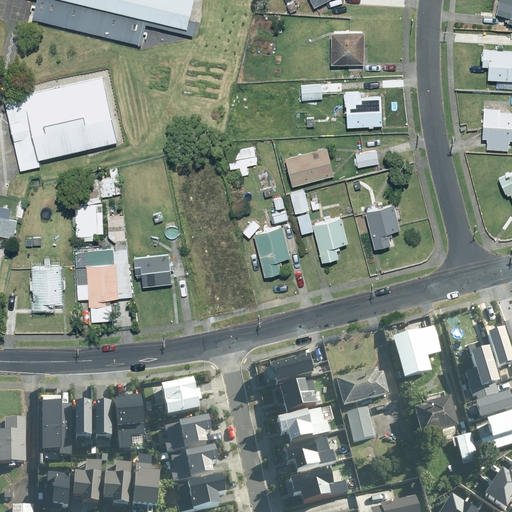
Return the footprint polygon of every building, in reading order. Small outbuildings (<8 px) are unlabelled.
[(195,0),(52,0),(189,31),(195,0)] [(511,0),(499,0),(497,10),(509,12),(507,19),(511,20),(511,0)] [(365,28),(334,27),(333,61),(365,62),(365,28)] [(489,76),(511,77),(511,47),(484,46),(484,63),(490,63),(489,76)] [(105,67),(0,90),(0,94),(14,158),(121,135),(105,67)] [(324,83),(302,83),(302,98),(324,97),(324,83)] [(383,94),(362,95),(362,89),(345,90),(345,101),(348,101),(349,124),(384,123),(383,94)] [(484,135),(488,135),(487,147),(509,148),(510,137),(511,136),(511,110),(485,108),(484,135)] [(328,145),(287,155),(294,182),(335,172),(328,145)] [(256,146),(228,149),(230,166),(258,162),(256,146)] [(379,152),(355,153),(356,166),(380,164),(379,152)] [(511,170),(500,175),(507,191),(511,189),(511,170)] [(319,198),(313,200),(308,187),(291,192),(302,226),(313,223),(309,210),(315,208),(322,206),(319,198)] [(284,193),(275,195),(278,208),(287,206),(284,193)] [(103,201),(77,202),(78,234),(104,233),(103,201)] [(395,202),(367,209),(376,245),(393,241),(390,229),(402,226),(395,202)] [(0,233),(15,237),(19,219),(5,216),(7,206),(0,204),(0,233)] [(164,210),(152,213),(155,223),(166,220),(164,210)] [(112,245),(78,248),(82,298),(90,297),(91,303),(107,301),(107,296),(132,294),(125,213),(109,214),(112,245)] [(343,215),(314,222),(323,259),(341,254),(338,242),(349,239),(343,215)] [(292,253),(284,224),(256,230),(266,273),(282,269),(279,256),(292,253)] [(46,235),(33,235),(32,246),(46,247),(46,235)] [(145,283),(173,281),(170,251),(136,254),(137,271),(144,271),(145,283)] [(64,298),(63,263),(34,265),(36,306),(52,305),(52,298),(64,298)] [(431,372),(427,356),(440,353),(433,327),(393,337),(404,379),(431,372)] [(487,335),(499,368),(511,363),(511,355),(503,330),(487,335)] [(476,395),(477,399),(499,393),(495,383),(499,382),(488,349),(483,351),(481,344),(467,348),(473,368),(464,371),(473,396),(476,395)] [(274,379),(276,385),(313,375),(308,357),(265,369),(268,381),(274,379)] [(336,378),(343,406),(389,395),(383,372),(378,373),(377,368),(336,378)] [(195,380),(162,387),(168,418),(201,412),(195,380)] [(313,381),(275,391),(278,404),(283,403),(286,413),(317,404),(314,395),(317,394),(313,381)] [(478,413),(480,419),(511,407),(511,406),(507,393),(468,407),(471,415),(478,413)] [(421,434),(458,425),(451,398),(414,407),(421,434)] [(120,448),(132,447),(131,436),(144,435),(140,400),(115,402),(120,448)] [(61,455),(71,455),(72,404),(62,404),(62,401),(43,401),(43,449),(61,449),(61,455)] [(95,403),(95,437),(111,437),(111,403),(95,403)] [(76,438),(92,437),(92,404),(75,404),(76,438)] [(348,410),(354,441),(374,437),(367,406),(348,410)] [(320,409),(277,419),(281,435),(288,433),(291,443),(330,433),(328,421),(323,422),(320,409)] [(481,437),(486,452),(511,442),(511,412),(486,422),(490,434),(481,437)] [(165,440),(167,451),(207,443),(205,433),(212,432),(209,417),(164,426),(167,440),(165,440)] [(0,463),(27,462),(26,419),(7,420),(7,431),(0,431),(0,463)] [(456,437),(463,461),(478,457),(471,433),(456,437)] [(330,454),(327,440),(285,449),(288,465),(295,463),(297,472),(336,464),(334,454),(330,454)] [(171,470),(173,481),(214,473),(212,463),(218,462),(215,447),(171,456),(174,470),(171,470)] [(75,473),(73,495),(83,496),(83,502),(99,503),(102,460),(87,459),(86,473),(75,473)] [(106,474),(104,497),(113,498),(112,504),(127,505),(131,463),(117,461),(115,475),(106,474)] [(136,463),(133,504),(158,506),(160,473),(152,473),(152,464),(136,463)] [(502,465),(485,492),(507,506),(511,498),(511,464),(509,470),(502,465)] [(348,494),(345,484),(333,487),(330,471),(290,480),(294,497),(301,495),(303,504),(348,494)] [(60,503),(68,504),(70,478),(65,478),(65,474),(49,472),(45,508),(59,510),(60,503)] [(177,501),(179,511),(183,511),(219,505),(217,494),(225,492),(222,476),(178,485),(181,500),(177,501)] [(478,511),(480,510),(452,492),(439,511),(478,511)] [(369,511),(418,511),(414,497),(380,506),(380,508),(369,511)]
